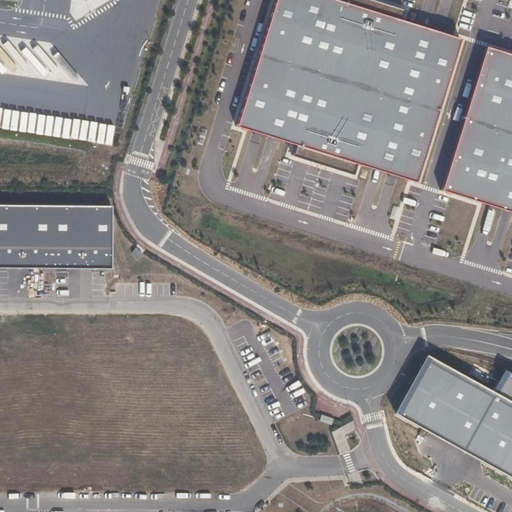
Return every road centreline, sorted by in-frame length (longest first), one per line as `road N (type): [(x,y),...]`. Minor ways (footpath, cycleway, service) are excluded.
road 1 (secondary): [(188,0),(137,161),(136,206),(166,239),(322,331)]
road 2 (secondary): [(322,331),(319,361),(346,388),(382,381),(396,341)]
